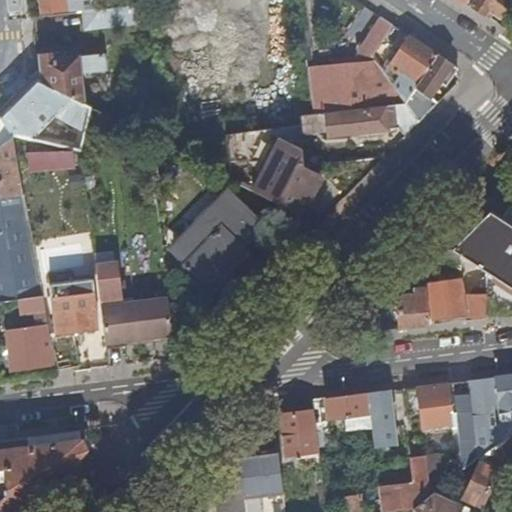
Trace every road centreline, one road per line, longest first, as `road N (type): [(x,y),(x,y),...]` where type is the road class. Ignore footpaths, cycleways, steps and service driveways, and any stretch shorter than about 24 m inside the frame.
road 1 (tertiary): [(511,105),(288,331)]
road 2 (residential): [(288,331),(308,355),(335,364),(511,344)]
road 3 (residential): [(0,407),(123,393),(158,401),(193,432)]
road 4 (tertiary): [(288,331),(193,432)]
road 5 (residential): [(414,0),(511,72)]
